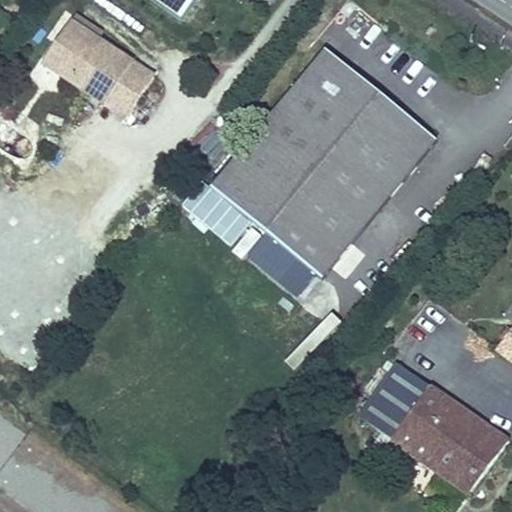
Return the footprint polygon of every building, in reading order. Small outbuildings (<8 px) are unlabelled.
[(151,0),(183,22),(199,0),(151,0)] [(105,31),(77,13),(72,22),(100,39),(105,31)] [(100,39),(72,22),(45,64),(108,104),(135,62),(100,39)] [(324,52),(212,188),(323,278),(435,143),(324,52)] [(129,117),(156,75),(135,62),(108,104),(129,117)] [(511,332),(497,354),(511,364),(511,332)] [(361,421),(392,441),(429,389),(397,368),(361,421)] [(503,441),(429,389),(392,441),(466,493),(503,441)]
